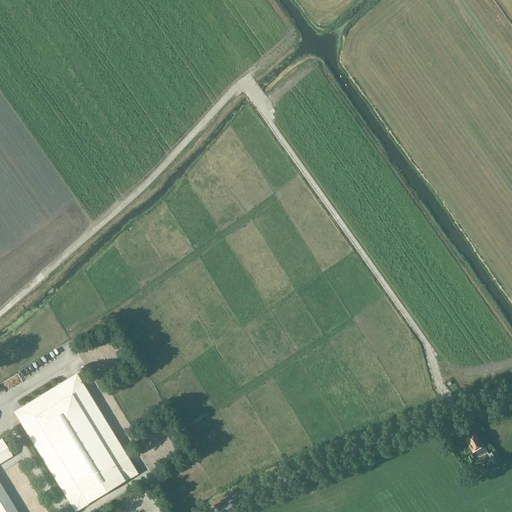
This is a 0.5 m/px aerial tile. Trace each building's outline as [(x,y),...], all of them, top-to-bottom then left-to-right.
[(227,66),(227,81),(232,81),(292,28),(287,15),(262,14),(266,23),(270,20),(269,26),(258,36),(257,37),(254,29),(251,29),(237,42),(236,42),(234,37),(234,16),(241,14),(173,13),(173,19),(178,25),(182,36),(202,37),(205,45),(206,40),(220,35),(226,42),(229,47),(214,47),(220,64),(229,65),(227,66)] [(26,362),(30,368),(38,363),(34,357),(26,362)] [(24,376),(21,369),(3,378),(7,384),(24,376)] [(75,511),(132,477),(73,380),(13,417),(70,511),(75,511)] [(480,455),(487,451),(477,434),(466,440),(473,452),(477,450),(480,455)] [(0,511),(7,511),(0,499),(0,465),(10,460),(0,443),(0,511)] [(495,466),(501,463),(495,451),(488,454),(495,466)]
